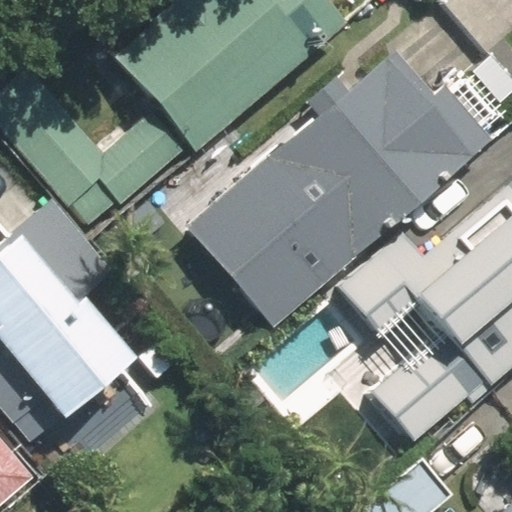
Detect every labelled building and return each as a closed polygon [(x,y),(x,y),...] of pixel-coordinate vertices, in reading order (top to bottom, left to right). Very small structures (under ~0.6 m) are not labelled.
[(0,148),(73,236),(180,149),(323,30),(298,0),(161,0),(90,60),(134,113),(93,147),(22,62),(0,80),(0,148)] [(289,115),(170,214),(263,337),(325,286),(312,270),(463,145),(377,42),(325,85),(316,75),(281,105),(289,115)] [(389,233),(325,286),(389,367),(357,393),(398,443),(467,385),(469,388),(511,352),(511,201),(492,177),(403,251),(389,233)] [(1,226),(0,227),(0,392),(29,427),(112,356),(1,226)] [(511,418),(495,433),(511,454),(511,418)] [(177,432),(131,471),(160,505),(206,466),(177,432)] [(402,461),(345,511),(416,511),(433,495),(402,461)] [(0,488),(10,479),(0,468),(0,488)]
